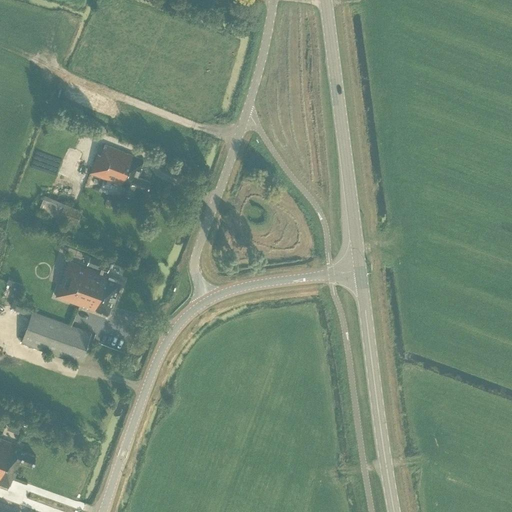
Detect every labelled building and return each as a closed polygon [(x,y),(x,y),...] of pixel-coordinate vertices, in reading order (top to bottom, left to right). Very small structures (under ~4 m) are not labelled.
[(133,199),(137,188),(146,191),(150,181),(138,177),(141,168),(140,168),(143,159),(102,144),(90,174),(127,189),(124,196),(130,198),(133,199)] [(82,211),(66,204),(65,207),(45,199),(39,211),(58,219),(75,226),(82,211)] [(111,264),(80,252),(76,261),(92,267),(93,266),(108,272),(111,264)] [(55,296),(107,316),(111,307),(121,281),(68,261),(55,296)] [(91,333),(32,311),(21,342),(80,364),(91,333)] [(16,445),(0,438),(0,484),(8,488),(12,478),(13,479),(20,462),(32,466),(36,456),(15,448),(16,445)]
